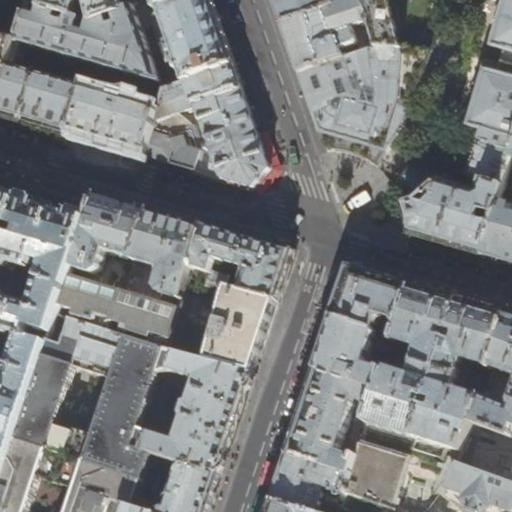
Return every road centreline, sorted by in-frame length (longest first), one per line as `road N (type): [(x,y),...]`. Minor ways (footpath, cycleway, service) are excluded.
road 1 (residential): [(327,237),(0,138)]
road 2 (residential): [(327,237),(236,511)]
road 3 (residential): [(246,0),(327,237)]
road 4 (residential): [(511,291),(327,237)]
